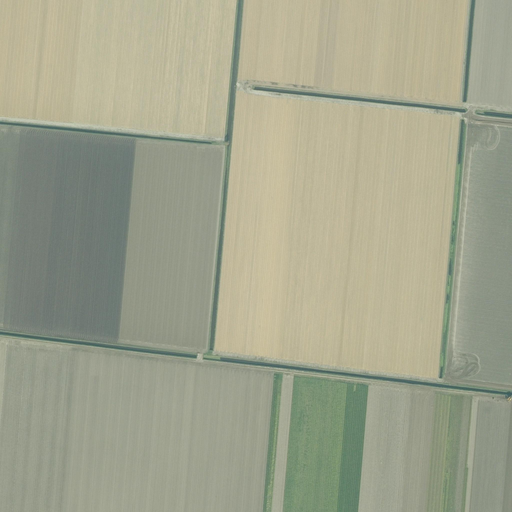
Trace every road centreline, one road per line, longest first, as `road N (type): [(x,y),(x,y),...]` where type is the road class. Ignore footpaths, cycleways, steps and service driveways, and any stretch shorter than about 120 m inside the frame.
road 1 (track): [(199,361),(511,398)]
road 2 (track): [(0,336),(199,361)]
